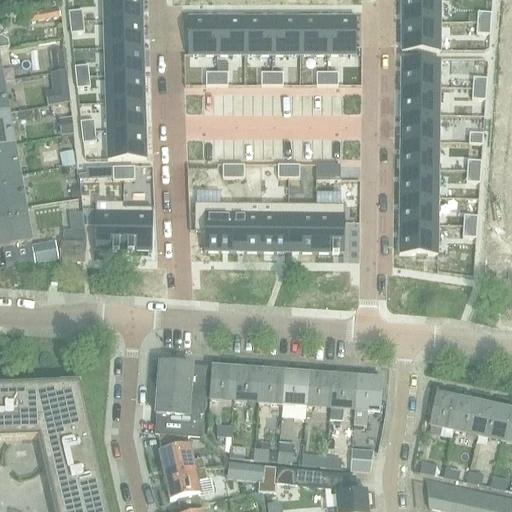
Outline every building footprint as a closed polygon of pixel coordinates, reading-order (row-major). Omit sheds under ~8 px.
[(141,0),(102,0),(103,23),(142,22),(141,0)] [(439,0),(400,0),(401,25),(439,25),(439,0)] [(511,4),(499,3),(498,14),(511,15),(511,11),(511,4)] [(58,19),(57,10),(14,17),(15,26),(58,19)] [(81,12),(68,13),(69,24),(83,23),(81,12)] [(477,14),(477,25),(490,25),(491,15),(477,14)] [(498,14),(498,25),(511,26),(511,15),(498,14)] [(216,19),(187,19),(187,58),(216,58),(216,19)] [(244,19),(216,19),(216,58),(244,58),(244,19)] [(271,19),(244,19),(244,58),(271,58),(271,19)] [(299,19),(271,19),(271,58),(299,58),(299,19)] [(327,19),(299,19),(299,58),(326,58),(327,19)] [(355,19),(327,19),(326,58),(355,58),(355,19)] [(142,22),(103,23),(104,51),(143,50),(142,22)] [(83,23),(69,24),(70,35),(84,34),(83,23)] [(439,25),(401,25),(401,54),(439,54),(439,25)] [(477,25),(476,35),(489,36),(490,25),(477,25)] [(143,50),(104,51),(105,78),(143,77),(143,50)] [(60,53),(49,54),(51,69),(61,67),(60,53)] [(439,61),(401,61),(400,90),(439,90),(439,61)] [(216,75),(227,75),(227,66),(216,66),(216,75)] [(87,67),(74,69),(75,79),(88,78),(87,67)] [(495,67),(494,78),(507,79),(508,68),(495,67)] [(216,75),(205,75),(205,89),(216,89),(216,75)] [(227,75),(216,75),(216,89),(227,89),(227,75)] [(271,75),(260,75),(261,89),(271,89),(271,75)] [(282,75),(271,75),(271,89),(282,89),(282,75)] [(327,75),(316,75),(316,89),(327,89),(327,75)] [(337,75),(327,75),(327,89),(337,89),(337,75)] [(143,77),(105,78),(105,106),(144,105),(143,77)] [(88,78),(75,79),(76,90),(90,89),(88,78)] [(494,78),(493,89),(507,90),(507,79),(494,78)] [(473,80),(472,91),(485,91),(486,81),(473,80)] [(467,104),(466,81),(443,81),(443,104),(467,104)] [(0,117),(8,116),(8,115),(6,115),(4,104),(6,104),(3,84),(0,84),(0,117)] [(439,90),(400,90),(400,117),(438,118),(439,90)] [(472,91),(471,101),(485,102),(485,91),(472,91)] [(52,95),(44,96),(45,108),(69,105),(67,93),(52,95)] [(291,99),(290,116),(312,116),(313,100),(291,99)] [(144,105),(105,106),(106,133),(145,132),(144,105)] [(0,149),(14,147),(14,146),(11,147),(9,136),(12,135),(8,116),(0,117),(0,149)] [(438,118),(400,117),(400,145),(438,145),(438,118)] [(71,136),(69,120),(56,122),(58,137),(71,136)] [(93,122),(80,123),(81,134),(94,133),(93,122)] [(491,123),(490,133),(504,134),(505,124),(491,123)] [(145,132),(106,133),(107,162),(146,161),(145,132)] [(94,133),(81,134),(82,145),(96,144),(94,133)] [(490,133),(489,144),(503,145),(504,134),(490,133)] [(469,135),(468,146),(482,147),(482,136),(469,135)] [(438,145),(400,145),(399,172),(438,173),(438,145)] [(0,192),(4,192),(2,182),(20,179),(19,179),(17,179),(15,167),(17,167),(14,147),(0,149),(0,192)] [(72,152),(60,154),(62,168),(74,166),(72,152)] [(467,163),(466,173),(480,174),(481,163),(467,163)] [(233,167),(222,167),(222,181),(233,181),(233,167)] [(244,167),(233,167),(233,181),(244,181),(244,167)] [(288,167),(277,167),(277,181),(288,181),(288,167)] [(299,167),(288,167),(288,181),(299,181),(299,167)] [(340,167),(316,167),(316,183),(340,183),(340,167)] [(123,169),(112,169),(112,183),(123,183),(123,169)] [(134,169),(123,169),(123,183),(134,182),(134,169)] [(438,173),(399,172),(399,200),(438,201),(438,173)] [(466,173),(466,184),(479,185),(480,174),(466,173)] [(487,178),(486,189),(500,190),(501,179),(487,178)] [(0,192),(0,224),(10,223),(8,214),(25,211),(25,210),(23,211),(21,199),(23,199),(20,179),(2,182),(4,192),(0,192)] [(78,189),(70,190),(71,202),(80,200),(78,189)] [(486,189),(486,199),(499,200),(500,190),(486,189)] [(340,194),(315,194),(315,207),(315,255),(343,256),(344,207),(340,207),(340,194)] [(27,214),(58,214),(58,196),(26,197),(27,214)] [(438,201),(399,200),(399,228),(437,228),(438,201)] [(232,206),(194,206),(194,233),(203,234),(203,254),(232,254),(232,206)] [(260,206),(232,206),(232,254),(259,255),(260,206)] [(288,207),(260,206),(259,255),(287,255),(288,207)] [(315,207),(288,207),(287,255),(315,255),(315,207)] [(0,249),(31,244),(25,211),(8,214),(10,223),(0,224),(0,249)] [(123,215),(95,215),(94,253),(123,254),(123,215)] [(152,216),(123,215),(123,254),(152,254),(152,216)] [(463,218),(463,228),(476,229),(477,219),(463,218)] [(437,228),(399,228),(398,256),(437,257),(437,228)] [(463,228),(462,239),(475,240),(476,229),(463,228)] [(483,233),(483,244),(496,245),(497,234),(483,233)] [(55,244),(31,249),(35,266),(58,261),(55,244)] [(483,244),(482,255),(496,256),(496,245),(483,244)] [(82,263),(83,247),(61,245),(60,262),(82,263)] [(159,367),(154,437),(201,441),(205,381),(206,370),(190,369),(159,367)] [(233,405),(234,405),(236,373),(211,372),(209,403),(221,404),(222,396),(233,397),(233,405)] [(257,406),(260,375),(236,373),(234,405),(245,406),(246,398),(257,399),(257,406)] [(281,408),(283,377),(260,375),(257,406),(269,407),(270,400),(281,400),(281,408)] [(294,402),(306,402),(308,379),(283,377),(281,408),(294,409),(294,402)] [(318,403),(330,404),(332,380),(308,379),(306,402),(306,410),(318,411),(318,403)] [(342,405),(354,406),(356,382),(332,380),(330,404),(328,423),(341,424),(342,405)] [(354,414),(352,429),(365,430),(366,415),(378,415),(379,408),(380,384),(356,382),(355,405),(355,406),(354,414)] [(109,511),(80,385),(0,387),(0,441),(37,440),(53,511),(109,511)] [(442,424),(453,427),(459,403),(435,398),(428,429),(441,431),(442,424)] [(466,429),(476,432),(482,408),(459,403),(453,427),(452,434),(464,436),(466,429)] [(490,435),(501,437),(506,413),(482,408),(476,432),(475,439),(488,442),(490,435)] [(511,444),(511,414),(506,413),(501,437),(500,444),(511,447),(511,444)] [(228,440),(229,430),(216,429),(215,439),(228,440)] [(187,446),(157,453),(163,478),(193,472),(194,472),(204,470),(201,461),(191,463),(187,446)] [(241,461),(242,452),(229,450),(228,460),(241,461)] [(367,476),(370,455),(350,452),(348,474),(367,476)] [(266,464),(267,454),(253,453),(252,463),(266,464)] [(289,467),(291,457),(277,455),(276,466),(289,467)] [(313,470),(315,460),(300,458),(299,468),(313,470)] [(338,473),(339,462),(324,461),(323,471),(338,473)] [(228,466),(227,473),(241,475),(242,467),(228,466)] [(432,479),(434,469),(419,466),(417,476),(432,479)] [(227,473),(226,481),(257,484),(256,495),(273,496),(274,485),(275,471),(242,467),(241,475),(227,473)] [(193,472),(163,478),(168,503),(198,496),(196,485),(206,482),(204,470),(194,472),(193,472)] [(275,471),(274,485),(292,487),(329,491),(330,491),(330,496),(334,496),(335,511),(325,511),(324,511),(366,511),(365,493),(355,494),(354,480),(294,473),(275,471)] [(441,481),(455,484),(457,474),(443,471),(441,481)] [(464,486),(478,489),(481,479),(467,475),(464,486)] [(488,491),(502,494),(504,484),(490,481),(488,491)] [(440,511),(445,489),(425,485),(427,511),(440,511)] [(445,489),(440,511),(453,511),(458,492),(445,489)] [(458,492),(453,511),(466,511),(471,495),(458,492)] [(471,495),(466,511),(479,511),(483,498),(471,495)] [(483,498),(479,511),(493,511),(496,500),(483,498)] [(496,500),(493,511),(506,511),(508,503),(496,500)]
